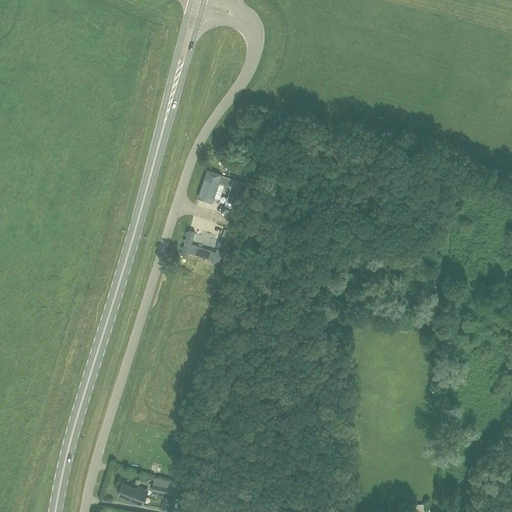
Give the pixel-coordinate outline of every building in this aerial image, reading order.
[(224,185),(227,177),(220,175),(217,183),(224,185)] [(210,202),(217,180),(207,176),(200,199),(210,202)] [(227,177),(224,185),(230,187),(231,187),(233,180),(234,179),(227,177)] [(245,188),(234,184),(227,207),(238,210),(245,188)] [(190,231),(183,252),(190,255),(197,234),(190,231)] [(216,244),(211,260),(219,263),(224,247),(216,244)] [(201,257),(204,248),(198,246),(195,255),(201,257)] [(204,248),(201,257),(207,259),(210,250),(204,248)] [(169,487),(153,483),(151,489),(152,489),(168,493),(175,495),(179,481),(171,479),(169,487)] [(143,504),(148,489),(137,486),(136,487),(122,482),(118,494),(125,496),(124,498),(143,504)]
